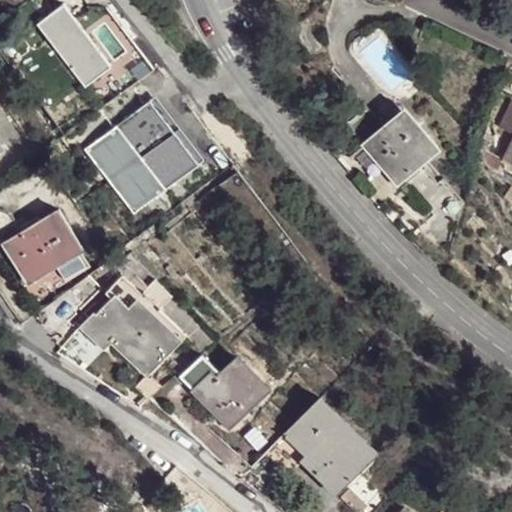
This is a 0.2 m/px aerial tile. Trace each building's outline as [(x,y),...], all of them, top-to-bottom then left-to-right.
[(0,0),(0,5),(7,16),(29,0),(0,0)] [(67,3),(42,23),(90,85),(116,65),(92,34),(67,3)] [(355,54),(394,101),(420,79),(381,32),(355,54)] [(156,99),(91,148),(137,209),(203,159),(156,99)] [(399,105),(363,132),(394,173),(430,147),(399,105)] [(21,132),(2,145),(11,159),(31,147),(21,132)] [(54,213),(7,244),(41,302),(86,271),(73,252),(79,247),(54,213)] [(313,262),(294,239),(276,253),(295,276),(313,262)] [(105,297),(94,305),(110,324),(119,316),(125,325),(156,364),(192,335),(170,306),(178,301),(179,298),(165,279),(162,281),(144,259),(125,274),(130,280),(106,299),(105,297)] [(177,270),(165,279),(179,298),(192,289),(177,270)] [(170,306),(192,335),(200,329),(178,301),(170,306)] [(125,325),(119,316),(110,324),(116,332),(125,325)] [(249,386),(264,373),(244,354),(226,371),(207,352),(184,375),(233,426),(262,397),(249,386)] [(275,384),(264,373),(249,386),(262,397),(275,384)] [(342,411),(324,393),(265,453),(291,479),(307,462),(340,494),(373,460),(332,422),(342,411)] [(332,422),(373,460),(381,451),(342,411),(332,422)]
